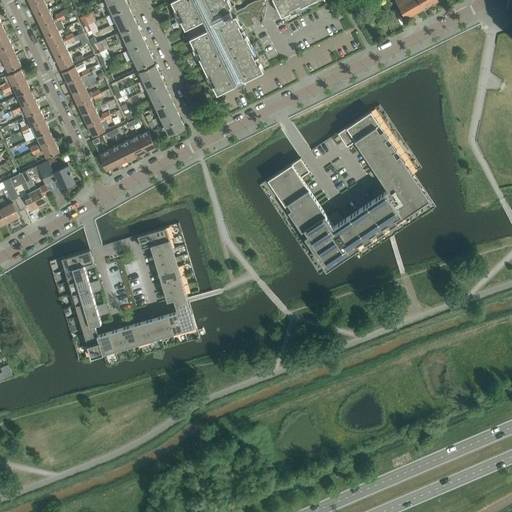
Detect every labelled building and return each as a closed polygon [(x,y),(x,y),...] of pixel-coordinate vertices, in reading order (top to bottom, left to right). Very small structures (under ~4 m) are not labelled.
[(36,15),(49,9),(44,0),(38,0),(31,4),(36,15)] [(128,5),(126,0),(115,0),(109,3),(113,12),(128,5)] [(241,30),(256,23),(253,17),(255,17),(261,21),(260,22),(261,23),(261,22),(262,22),(262,21),(262,20),(263,20),(263,19),(263,18),(263,17),(263,16),(262,15),(262,14),(261,13),(259,12),(261,9),(262,10),(264,4),(263,2),(267,0),(256,0),(254,1),(252,2),(250,2),(249,3),(247,5),(245,6),(243,8),(242,7),(236,10),(234,4),(231,5),(228,0),(171,0),(175,9),(178,8),(183,19),(181,20),(194,46),(196,45),(202,56),(199,58),(208,74),(210,73),(216,84),(213,85),(217,94),(238,84),(239,86),(244,83),(243,81),(264,71),(260,62),(257,63),(252,52),(254,51),(246,35),(244,36),(241,30)] [(274,0),(282,16),(290,11),(289,9),(300,3),(302,6),(313,0),(274,0)] [(438,0),(396,0),(407,18),(438,0)] [(132,13),(128,5),(113,12),(117,21),(132,13)] [(41,25),(63,14),(62,11),(55,14),(56,17),(53,18),(49,9),(36,15),(41,25)] [(88,14),(93,23),(101,20),(97,10),(88,14)] [(137,23),(132,13),(117,21),(122,30),(137,23)] [(46,36),(65,27),(61,20),(65,18),(63,14),(41,25),(46,36)] [(141,32),(137,23),(122,30),(126,39),(141,32)] [(63,39),(59,30),(65,27),(46,36),(51,46),(73,35),(72,32),(65,35),(66,38),(63,39)] [(145,41),(141,32),(126,39),(130,48),(145,41)] [(0,49),(11,44),(7,33),(0,36),(0,49)] [(69,51),(64,42),(68,40),(69,42),(75,39),(73,35),(51,46),(56,57),(69,51)] [(108,51),(113,48),(109,40),(104,43),(108,51)] [(150,51),(145,41),(130,48),(135,58),(150,51)] [(0,61),(16,54),(11,44),(0,49),(0,52),(1,55),(0,55),(0,61)] [(83,44),(77,47),(81,53),(86,49),(83,44)] [(61,68),(84,57),(82,54),(75,57),(76,59),(73,60),(69,51),(56,57),(61,68)] [(154,60),(150,51),(135,58),(139,67),(154,60)] [(9,71),(21,65),(16,54),(0,61),(0,65),(5,63),(9,71)] [(145,79),(160,72),(156,63),(136,72),(141,81),(145,79)] [(68,82),(80,76),(75,65),(62,71),(68,82)] [(26,79),(21,68),(8,74),(12,83),(9,85),(8,83),(2,86),(3,90),(26,79)] [(86,86),(91,83),(88,77),(96,73),(94,69),(90,71),(89,68),(82,71),(84,74),(81,76),(80,76),(68,82),(73,92),(86,86)] [(164,81),(160,72),(145,79),(149,88),(164,81)] [(31,89),(26,79),(3,90),(5,93),(11,90),(10,87),(13,86),(18,95),(31,89)] [(120,91),(117,84),(116,81),(111,83),(116,93),(120,91)] [(168,90),(164,81),(149,88),(153,97),(168,90)] [(78,103),(100,92),(99,89),(92,92),(92,91),(89,93),(86,86),(73,92),(78,103)] [(36,99),(31,89),(18,95),(23,105),(36,99)] [(157,106),(173,99),(168,90),(153,97),(157,106)] [(95,107),(91,98),(94,97),(95,99),(102,96),(100,92),(78,103),(83,113),(95,107)] [(40,110),(36,99),(23,105),(24,108),(28,116),(40,110)] [(177,108),(173,99),(157,106),(161,115),(177,108)] [(88,124),(110,113),(109,110),(102,113),(103,115),(100,117),(95,107),(83,113),(88,124)] [(181,117),(177,108),(161,115),(166,125),(181,117)] [(33,126),(45,120),(40,110),(28,116),(31,122),(21,127),(20,126),(6,133),(3,127),(1,128),(5,138),(23,130),(29,127),(32,125),(33,126)] [(367,113),(338,132),(347,146),(356,140),(388,189),(353,213),(352,213),(348,216),(346,212),(341,215),(340,215),(343,219),(334,225),(301,176),(310,171),(301,157),(272,176),(272,177),(268,179),(327,267),(352,250),(430,199),(414,175),(371,111),(367,113)] [(106,129),(101,119),(104,118),(105,120),(112,117),(110,113),(88,124),(93,135),(106,129)] [(185,127),(181,117),(166,125),(170,134),(185,127)] [(157,125),(154,119),(149,121),(152,128),(157,125)] [(37,136),(50,130),(45,120),(33,126),(34,129),(37,136)] [(162,137),(157,128),(153,130),(157,139),(162,137)] [(55,140),(50,130),(37,136),(42,145),(39,147),(37,144),(31,147),(32,151),(55,140)] [(156,145),(148,130),(138,135),(146,150),(156,145)] [(146,150),(138,135),(129,139),(136,155),(146,150)] [(136,155),(129,139),(119,144),(126,160),(136,155)] [(60,151),(55,140),(32,151),(34,154),(41,151),(40,149),(43,147),(47,157),(60,151)] [(126,160),(119,144),(109,149),(117,165),(126,160)] [(117,165),(109,149),(99,154),(107,169),(117,165)] [(75,181),(67,165),(54,171),(51,163),(49,159),(38,164),(38,165),(42,174),(46,183),(50,191),(60,186),(60,187),(75,181)] [(42,174),(38,165),(32,167),(37,176),(42,174)] [(27,169),(10,178),(19,196),(20,198),(24,196),(29,206),(30,209),(39,205),(26,177),(30,175),(27,169)] [(50,191),(46,183),(37,188),(30,175),(26,177),(39,205),(47,201),(45,197),(51,194),(50,191)] [(10,178),(3,181),(8,191),(5,192),(11,203),(14,201),(12,199),(19,196),(10,178)] [(3,197),(0,198),(0,209),(6,222),(20,215),(19,211),(14,201),(11,203),(7,205),(3,197)] [(170,238),(166,227),(138,235),(142,247),(151,245),(151,244),(170,238)] [(173,248),(170,238),(151,244),(151,245),(154,254),(173,248)] [(175,257),(173,248),(154,254),(157,263),(175,257)] [(94,261),(90,249),(62,258),(66,270),(94,261)] [(178,266),(175,257),(157,263),(159,271),(178,266)] [(94,262),(94,261),(66,270),(69,281),(87,276),(85,269),(95,266),(94,262)] [(181,275),(178,266),(159,271),(162,281),(181,275)] [(184,285),(181,275),(162,281),(165,290),(184,285)] [(72,293),(101,284),(99,279),(89,282),(87,276),(69,281),(72,293)] [(102,289),(101,284),(72,293),(76,304),(94,298),(92,292),(102,289)] [(187,294),(184,285),(165,290),(168,300),(174,298),(187,294)] [(196,325),(190,306),(189,301),(187,294),(174,298),(178,310),(183,329),(196,325)] [(96,305),(94,298),(76,304),(79,315),(107,307),(106,302),(96,305)] [(109,312),(107,307),(79,315),(83,327),(95,323),(95,324),(102,322),(100,315),(109,312)] [(183,329),(178,310),(167,313),(172,332),(183,329)] [(172,332),(167,313),(155,317),(158,327),(161,336),(172,332)] [(161,336),(158,327),(155,317),(144,320),(149,339),(161,336)] [(149,339),(144,320),(132,324),(135,334),(138,343),(149,339)] [(98,334),(95,324),(95,323),(83,327),(91,357),(104,353),(98,334)] [(138,343),(135,334),(132,324),(121,327),(127,346),(138,343)] [(127,346),(121,327),(110,331),(115,349),(127,346)] [(115,349),(110,331),(98,334),(104,353),(115,349)] [(5,378),(13,375),(9,364),(1,367),(5,378)]
